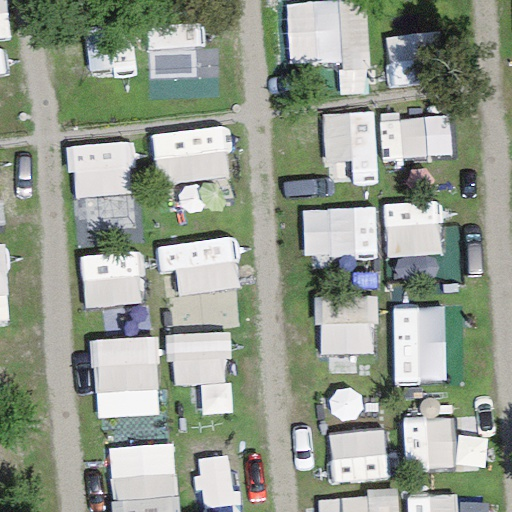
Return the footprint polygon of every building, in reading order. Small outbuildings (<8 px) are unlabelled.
[(9,0),(0,0),(0,39),(12,38),(9,0)] [(358,0),(289,0),(293,71),(361,68),(358,0)] [(444,71),(443,7),(385,7),(386,71),(444,71)] [(308,115),(311,166),(368,163),(365,111),(308,115)] [(468,116),(387,119),(389,191),(470,188),(468,116)] [(158,144),(166,203),(245,193),(237,134),(158,144)] [(129,144),(70,153),(79,207),(138,198),(129,144)] [(0,213),(26,211),(22,156),(0,157),(0,213)] [(467,276),(469,206),(451,205),(450,276),(467,276)] [(447,279),(443,206),(392,209),(395,282),(447,279)] [(246,241),(175,245),(178,294),(248,290),(246,241)] [(0,244),(0,317),(11,317),(11,245),(0,244)] [(145,247),(88,255),(95,308),(152,300),(145,247)] [(410,383),(462,380),(458,304),(407,306),(410,383)] [(236,333),(180,336),(183,388),(239,385),(236,333)] [(105,418),(169,415),(164,334),(100,338),(105,418)] [(382,385),(382,335),(327,335),(327,386),(382,385)] [(0,363),(20,362),(18,338),(0,338),(0,363)] [(398,466),(395,408),(344,410),(347,469),(398,466)] [(414,468),(458,469),(459,420),(416,419),(414,468)] [(0,429),(0,477),(29,472),(20,426),(0,429)] [(193,493),(247,494),(247,432),(194,431),(193,493)] [(183,511),(182,474),(115,478),(116,511),(183,511)] [(487,511),(488,497),(415,496),(415,511),(487,511)] [(328,511),(410,511),(411,505),(328,503),(328,511)]
